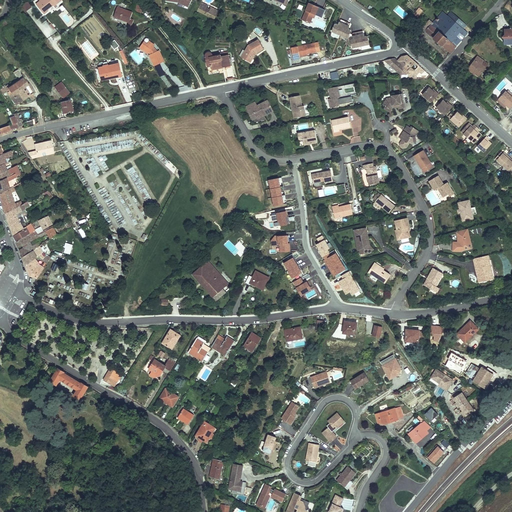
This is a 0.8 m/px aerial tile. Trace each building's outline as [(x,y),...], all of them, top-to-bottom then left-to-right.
[(63,0),(42,0),(38,4),(47,15),(50,12),(49,9),(55,4),(57,7),(64,1),(63,0)] [(274,0),(274,3),(288,9),(292,0),(291,0),(274,0)] [(217,17),(220,11),(200,2),(198,9),(217,17)] [(134,12),(120,5),(115,13),(129,21),(128,24),(133,27),(136,20),(132,18),(134,12)] [(320,9),(309,5),(303,23),(311,26),(314,17),(318,18),(320,9)] [(398,6),(394,10),(403,18),(407,14),(398,6)] [(418,7),(414,14),(418,17),(423,10),(418,7)] [(175,19),(169,11),(164,14),(172,22),(175,19)] [(427,21),(421,30),(451,52),(466,32),(463,29),(466,25),(449,12),(446,16),(440,12),(431,24),(427,21)] [(45,17),(38,22),(49,37),(56,32),(45,17)] [(336,22),(331,35),(348,41),(352,31),(349,30),(350,26),(345,24),(346,22),(340,19),(339,24),(336,22)] [(511,29),(510,31),(505,36),(503,38),(504,40),(510,45),(511,47),(511,46),(511,29)] [(350,37),(353,51),(360,50),(360,48),(370,46),(368,36),(365,37),(363,31),(357,32),(358,35),(350,37)] [(148,42),(145,39),(140,43),(146,52),(149,50),(152,54),(149,55),(154,66),(166,61),(161,50),(159,51),(154,45),(157,43),(153,38),(148,42)] [(109,43),(114,50),(119,46),(115,40),(109,43)] [(261,40),(250,45),(247,51),(250,53),(246,60),(251,64),(258,53),(265,49),(261,40)] [(292,48),(294,59),(301,58),(300,56),(310,55),(309,54),(321,52),(320,43),(292,48)] [(213,66),(214,68),(233,65),(232,54),(224,55),(224,53),(215,54),(214,52),(213,52),(211,52),(210,52),(209,53),(208,54),(208,55),(208,56),(209,62),(213,62),(213,66)] [(476,57),(469,70),(479,76),(487,63),(476,57)] [(384,62),(396,74),(409,74),(409,78),(418,78),(418,76),(420,74),(422,75),(425,72),(407,58),(401,59),(397,63),(394,60),(384,62)] [(158,77),(164,75),(161,65),(155,67),(158,77)] [(107,68),(103,69),(105,78),(115,75),(116,79),(126,76),(123,66),(114,69),(114,66),(107,68)] [(18,69),(13,72),(18,80),(23,77),(18,69)] [(18,80),(8,87),(11,92),(18,102),(33,91),(23,77),(18,80)] [(71,92),(62,81),(57,86),(65,96),(71,92)] [(342,96),(340,87),(332,88),(334,98),(332,99),(333,108),(340,107),(341,106),(341,104),(340,97),(342,96)] [(436,92),(431,88),(425,96),(433,104),(442,95),(438,92),(436,92)] [(511,102),(511,95),(504,89),(498,97),(506,104),(509,106),(511,102)] [(11,92),(9,94),(15,103),(18,102),(11,92)] [(387,105),(391,106),(393,102),(399,100),(398,98),(398,95),(391,98),(387,105)] [(391,106),(390,109),(393,111),(398,112),(400,108),(406,106),(407,110),(407,111),(413,109),(408,95),(398,98),(399,100),(393,102),(391,106)] [(304,96),(294,98),(295,107),(299,107),(301,117),(309,116),(308,106),(306,106),(304,96)] [(506,104),(498,97),(495,100),(504,107),(506,104)] [(53,103),(59,112),(65,109),(74,108),(73,99),(53,103)] [(258,100),(248,105),(254,119),(259,116),(268,112),(268,114),(276,110),(271,99),(260,104),(258,100)] [(446,100),(438,108),(448,117),(456,107),(453,104),(451,105),(446,100)] [(398,112),(393,111),(393,114),(400,116),(401,112),(407,110),(406,106),(400,108),(398,112)] [(431,119),(435,112),(430,110),(427,116),(431,119)] [(462,112),(454,120),(463,128),(471,119),(467,115),(466,116),(462,112)] [(16,116),(10,117),(12,124),(13,130),(20,128),(16,116)] [(351,118),(334,121),(336,132),(353,128),(351,118)] [(13,130),(12,124),(0,128),(0,132),(1,134),(7,132),(7,131),(8,131),(9,131),(13,130)] [(473,124),(466,131),(479,143),(486,135),(482,132),(484,129),(478,124),(476,127),(473,124)] [(411,132),(410,134),(408,133),(405,137),(407,139),(405,143),(405,145),(409,147),(411,147),(414,142),(416,143),(421,142),(420,136),(424,131),(417,126),(416,127),(413,125),(409,130),(411,132)] [(319,131),(301,133),(302,140),(307,139),(308,145),(321,143),(319,131)] [(491,135),(483,146),(490,151),(496,143),(493,140),(495,138),(491,135)] [(51,138),(34,142),(36,149),(28,151),(32,157),(43,154),(42,150),(45,149),(46,153),(55,151),(51,138)] [(436,162),(428,149),(418,155),(426,169),(436,162)] [(0,165),(7,163),(5,159),(13,156),(11,151),(3,154),(0,155),(0,165)] [(505,151),(499,158),(507,164),(511,158),(511,154),(508,151),(507,152),(505,151)] [(376,159),(366,161),(372,182),(383,180),(380,164),(377,164),(376,159)] [(5,166),(10,164),(9,162),(7,163),(0,165),(0,173),(8,170),(5,166)] [(63,164),(55,164),(55,172),(63,173),(63,164)] [(22,175),(18,165),(8,170),(0,173),(0,181),(16,173),(18,177),(22,175)] [(135,172),(131,175),(134,180),(139,177),(135,172)] [(335,172),(316,176),(317,185),(328,183),(329,185),(337,184),(335,172)] [(11,188),(8,181),(18,177),(16,173),(0,181),(0,193),(0,194),(11,188)] [(450,184),(444,176),(434,181),(439,191),(442,190),(447,198),(455,193),(459,191),(454,182),(450,184)] [(337,185),(338,195),(346,194),(345,184),(337,185)] [(16,204),(12,193),(16,191),(14,187),(11,188),(0,194),(6,213),(27,202),(25,200),(16,204)] [(398,206),(383,194),(377,202),(392,214),(398,206)] [(479,219),(474,199),(466,201),(468,211),(465,211),(467,222),(479,219)] [(18,219),(16,214),(27,208),(31,206),(28,201),(27,202),(6,213),(10,224),(18,219)] [(353,204),(335,208),(337,218),(356,213),(353,204)] [(24,229),(23,228),(21,224),(25,222),(22,214),(28,211),(27,208),(16,214),(18,219),(10,224),(14,235),(24,229)] [(272,222),(278,220),(280,227),(289,225),(286,212),(270,215),(272,222)] [(39,220),(44,229),(50,226),(49,225),(53,223),(49,215),(45,217),(44,217),(39,220)] [(413,228),(411,218),(398,221),(400,230),(398,231),(399,236),(404,235),(405,240),(414,238),(412,228),(413,228)] [(38,233),(31,223),(23,228),(24,229),(14,235),(16,241),(29,234),(30,237),(38,233)] [(55,235),(50,226),(40,231),(38,233),(40,236),(46,233),(49,238),(55,235)] [(371,227),(358,230),(362,247),(365,246),(366,250),(368,253),(374,252),(376,250),(372,245),(371,241),(370,241),(370,237),(372,237),(371,227)] [(82,240),(87,238),(82,228),(78,230),(82,240)] [(476,240),(473,228),(462,231),(463,236),(464,240),(462,244),(456,245),(459,254),(465,252),(464,248),(473,246),(476,240)] [(34,250),(39,246),(37,243),(36,243),(35,244),(34,243),(33,242),(32,242),(30,243),(29,241),(40,236),(38,233),(30,237),(29,234),(16,241),(18,247),(22,245),(25,244),(25,245),(24,248),(20,250),(23,257),(34,250)] [(321,256),(329,254),(327,249),(332,247),(329,239),(324,241),(321,233),(310,237),(316,252),(319,250),(321,256)] [(237,255),(240,250),(238,249),(243,242),(240,240),(236,245),(229,240),(224,245),(237,255)] [(65,243),(63,253),(71,255),(73,244),(65,243)] [(26,265),(37,257),(34,250),(23,257),(26,265)] [(46,264),(50,257),(47,254),(44,257),(40,252),(38,255),(40,258),(41,259),(41,260),(43,261),(46,264)] [(37,279),(44,268),(41,266),(38,264),(36,261),(40,258),(38,255),(37,257),(26,265),(30,276),(37,279)] [(494,255),(478,259),(484,284),(496,281),(494,276),(498,275),(494,255)] [(284,263),(292,277),(303,271),(294,257),(284,263)] [(209,259),(194,273),(214,295),(223,287),(229,282),(209,259)] [(82,269),(83,264),(69,260),(68,266),(82,269)] [(397,272),(379,265),(373,278),(391,286),(397,272)] [(448,275),(438,269),(428,286),(439,292),(441,287),(448,275)] [(270,278),(256,270),(253,276),(249,274),(245,281),(249,283),(250,282),(261,288),(264,281),(267,282),(270,278)] [(351,271),(341,275),(343,280),(340,281),(345,294),(352,292),(353,294),(359,292),(351,271)] [(311,289),(307,281),(304,283),(301,278),(293,281),(300,295),(311,289)] [(223,287),(214,295),(217,298),(226,290),(223,287)] [(472,319),(457,331),(464,340),(479,328),(472,319)] [(358,323),(345,321),(342,333),(355,336),(358,323)] [(298,333),(297,325),(285,326),(286,338),(297,337),(298,333)] [(415,327),(404,326),(403,341),(414,341),(415,335),(415,327)] [(383,329),(375,328),(373,337),(382,339),(383,329)] [(172,329),(163,343),(173,350),(181,337),(175,333),(177,332),(172,329)] [(264,336),(254,331),(246,345),(255,350),(264,336)] [(207,342),(200,338),(190,354),(202,362),(206,356),(200,352),(204,347),(207,342)] [(222,345),(216,341),(211,349),(225,357),(234,343),(226,338),(222,345)] [(204,347),(200,352),(206,356),(210,350),(204,347)] [(157,356),(163,358),(165,353),(160,350),(157,356)] [(401,373),(401,367),(396,358),(383,365),(390,378),(397,374),(401,373)] [(164,368),(152,361),(147,370),(149,372),(158,378),(163,370),(164,368)] [(169,361),(164,368),(163,370),(169,373),(170,371),(174,364),(169,361)] [(471,378),(471,379),(481,385),(490,369),(484,366),(479,363),(478,366),(473,363),(466,375),(471,378)] [(485,364),(484,366),(490,369),(481,385),(484,386),(494,369),(485,364)] [(452,378),(435,368),(429,376),(438,382),(437,384),(445,389),(452,378)] [(88,389),(58,369),(49,382),(55,386),(59,381),(76,393),(72,398),(79,403),(88,389)] [(323,382),(330,380),(327,371),(311,377),(314,387),(323,384),(323,382)] [(364,371),(351,380),(355,387),(369,379),(364,371)] [(158,378),(149,372),(147,376),(153,380),(158,378)] [(106,376),(103,381),(110,385),(113,380),(106,376)] [(419,386),(411,390),(414,394),(421,391),(419,386)] [(476,405),(464,388),(455,395),(457,398),(461,403),(463,407),(467,412),(476,405)] [(178,397),(164,391),(159,402),(173,408),(178,397)] [(300,406),(292,401),(281,417),(291,423),(296,416),(294,414),(300,406)] [(397,407),(376,412),(378,419),(384,421),(400,417),(397,407)] [(183,408),(177,418),(188,425),(194,415),(183,408)] [(344,420),(337,411),(328,419),(330,422),(327,424),(329,426),(323,431),(331,440),(337,435),(332,430),(344,420)] [(439,422),(431,415),(428,419),(436,426),(439,422)] [(431,434),(437,427),(436,426),(428,419),(418,430),(425,437),(429,433),(431,434)] [(205,444),(214,430),(202,423),(193,438),(205,444)] [(276,436),(268,434),(263,450),(271,453),(276,436)] [(439,440),(430,451),(436,456),(446,445),(439,440)] [(320,443),(309,441),(306,459),(316,461),(320,443)] [(244,464),(234,462),(229,487),(241,489),(243,480),(241,479),(239,479),(240,476),(241,477),(244,464)] [(356,471),(348,464),(337,479),(345,485),(350,478),(356,471)] [(353,481),(350,478),(345,485),(348,487),(353,481)] [(268,494),(269,490),(273,492),(271,495),(283,500),(286,493),(274,488),(274,489),(271,488),(268,486),(269,484),(266,483),(258,502),(264,505),(268,495),(268,494)] [(302,495),(294,491),(286,510),(289,511),(292,511),(295,506),(298,507),(295,511),(307,511),(308,511),(305,505),(308,504),(309,501),(304,498),(303,500),(300,499),(301,497),(302,495)] [(338,511),(341,507),(340,507),(343,498),(335,496),(332,504),(329,511),(338,511)] [(226,511),(228,503),(221,502),(219,511),(226,511)]
